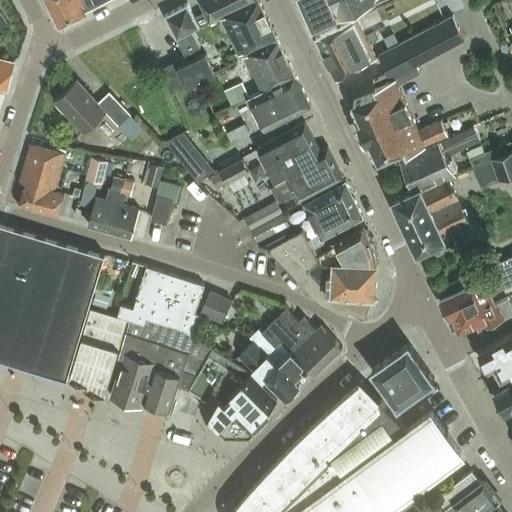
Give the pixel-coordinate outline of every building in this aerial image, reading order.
[(46,0),(59,25),(85,12),(85,11),(84,11),(78,0),(46,0)] [(106,0),(78,0),(84,11),(85,11),(106,0)] [(221,17),(258,0),(199,0),(205,12),(195,17),(188,3),(164,14),(183,54),(200,46),(192,30),(210,21),(210,22),(221,17)] [(258,0),(221,17),(223,22),(230,36),(239,55),(276,36),(258,0)] [(301,0),(313,25),(336,14),(338,19),(378,0),(301,0)] [(439,21),(379,52),(381,55),(385,63),(390,72),(391,76),(402,69),(415,63),(465,37),(453,14),(439,21)] [(356,17),(316,36),(326,56),(366,37),(356,17)] [(366,37),(326,56),(336,77),(375,57),(366,37)] [(256,92),(294,72),(277,40),(242,58),(256,92)] [(205,52),(175,66),(185,86),(214,72),(205,52)] [(0,83),(7,86),(14,60),(0,56),(0,83)] [(378,90),(354,100),(362,119),(358,121),(362,131),(411,110),(399,83),(420,72),(415,63),(402,69),(391,76),(390,72),(373,80),(378,90)] [(263,129),(311,104),(294,72),(256,92),(248,97),(247,97),(263,129)] [(119,125),(131,113),(109,90),(97,101),(77,79),(55,100),(84,130),(105,110),(119,125)] [(240,82),(223,91),(231,106),(247,97),(248,97),(240,82)] [(411,110),(362,131),(366,140),(371,138),(380,158),(396,150),(398,156),(448,134),(441,119),(418,129),(411,110)] [(297,202),(344,176),(328,145),(320,150),(307,118),(260,146),(276,184),(285,179),(293,195),(297,202)] [(511,138),(486,150),(474,125),(400,158),(414,188),(436,178),(438,181),(449,176),(455,173),(447,154),(466,146),(474,165),(511,147),(511,138)] [(164,142),(199,182),(213,170),(182,132),(164,142)] [(58,215),(65,191),(55,189),(66,152),(31,142),(20,178),(21,179),(25,182),(19,205),(58,215)] [(502,177),(511,172),(511,149),(494,158),(502,177)] [(101,183),(108,160),(92,156),(86,178),(101,183)] [(249,171),(241,157),(219,170),(221,172),(211,178),(216,186),(226,181),(227,184),(249,171)] [(108,160),(105,171),(110,172),(113,162),(108,160)] [(163,167),(150,163),(145,182),(158,186),(163,167)] [(110,230),(124,179),(114,176),(111,187),(109,187),(106,198),(96,195),(89,224),(110,230)] [(418,250),(471,225),(449,176),(438,181),(436,178),(414,188),(393,198),(418,250)] [(132,236),(140,207),(123,203),(126,192),(131,194),(135,181),(124,179),(110,230),(132,236)] [(276,184),(271,187),(280,202),(293,195),(285,179),(276,184)] [(162,180),(152,218),(166,222),(172,199),(176,200),(180,185),(162,180)] [(322,237),(363,216),(345,181),(303,202),(322,237)] [(277,200),(244,217),(250,229),(276,215),(283,211),(277,200)] [(257,243),(284,229),(276,215),(250,229),(257,243)] [(0,358),(67,379),(105,253),(0,221),(0,358)] [(369,235),(366,231),(362,226),(335,241),(347,263),(376,264),(373,247),(373,245),(371,240),(369,235)] [(376,264),(347,263),(336,263),(333,265),(322,265),(317,258),(302,232),(268,250),(317,300),(346,315),(349,310),(362,317),(365,316),(371,296),(374,296),(376,264)] [(444,295),(442,296),(450,313),(452,312),(460,330),(487,317),(489,322),(502,317),(494,301),(490,292),(511,281),(511,254),(464,276),(468,284),(444,295)] [(211,346),(240,363),(211,345),(194,335),(202,314),(194,311),(205,283),(146,264),(134,307),(121,303),(118,315),(130,318),(118,358),(121,359),(111,395),(142,405),(143,400),(170,408),(178,384),(187,387),(211,346)] [(232,299),(210,289),(200,313),(222,323),(232,299)] [(97,292),(93,303),(107,308),(111,296),(97,292)] [(511,307),(507,296),(494,301),(502,317),(511,312),(511,307)] [(72,368),(69,376),(87,382),(86,387),(105,394),(107,390),(106,390),(110,376),(128,318),(91,307),(72,368)] [(292,349),(310,367),(315,372),(342,345),(321,324),(317,328),(304,315),(299,320),(286,307),(262,330),(275,344),(281,339),(291,350),(292,349)] [(275,344),(262,330),(261,330),(259,328),(251,335),(254,339),(240,353),(263,377),(266,375),(285,394),(286,393),(292,394),(299,387),(299,381),(300,380),(299,379),(310,367),(292,349),(291,350),(281,339),(275,344)] [(511,331),(479,349),(488,366),(491,364),(497,377),(511,369),(511,331)] [(377,511),(461,450),(460,449),(431,410),(409,427),(385,402),(392,395),(398,404),(417,390),(424,385),(432,380),(435,378),(409,341),(372,367),(388,389),(379,397),(365,382),(349,395),(332,411),(315,426),(299,442),(283,459),(275,467),(267,475),(252,492),(238,510),(238,511),(237,511),(236,511),(377,511)] [(244,366),(240,363),(211,346),(187,387),(205,399),(201,407),(207,413),(206,415),(218,427),(223,422),(234,433),(248,433),(264,416),(264,411),(277,398),(244,366)] [(511,382),(496,391),(511,422),(511,382)] [(505,511),(472,469),(415,511),(505,511)]
